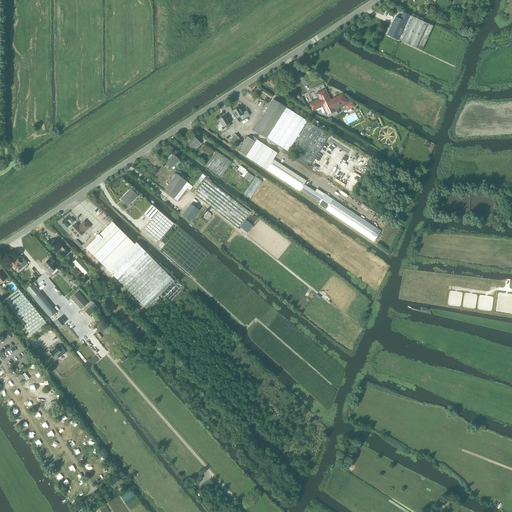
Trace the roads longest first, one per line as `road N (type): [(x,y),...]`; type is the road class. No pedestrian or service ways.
road 1 (tertiary): [(0,245),(376,0)]
road 2 (track): [(332,0),(0,219)]
road 3 (unknown): [(232,92),(250,108),(252,132),(370,219)]
